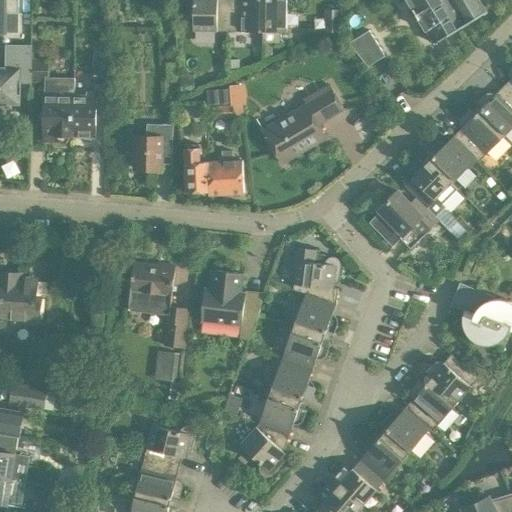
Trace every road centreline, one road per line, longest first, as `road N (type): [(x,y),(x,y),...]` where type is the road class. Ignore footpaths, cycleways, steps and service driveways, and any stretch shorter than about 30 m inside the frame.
road 1 (residential): [(0,205),(265,225),(325,203)]
road 2 (residential): [(325,203),(511,23)]
road 3 (residential): [(357,406),(345,390),(386,273),(325,203)]
road 4 (residential): [(357,406),(424,333),(445,281)]
road 5 (residential): [(267,511),(357,406)]
